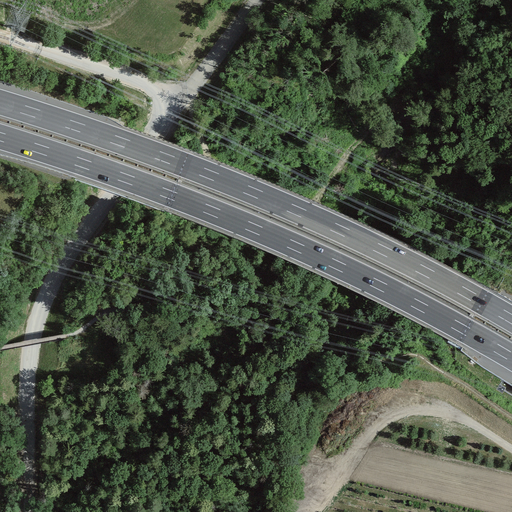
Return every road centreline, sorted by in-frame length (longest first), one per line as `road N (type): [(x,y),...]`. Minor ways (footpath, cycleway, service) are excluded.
road 1 (motorway): [(0,137),(289,243),(511,359)]
road 2 (motorway): [(511,319),(303,213),(0,102)]
road 3 (track): [(28,511),(27,389),(41,310),(175,101)]
road 4 (track): [(309,511),(397,409),(436,405),(511,450)]
road 5 (track): [(0,40),(175,101)]
